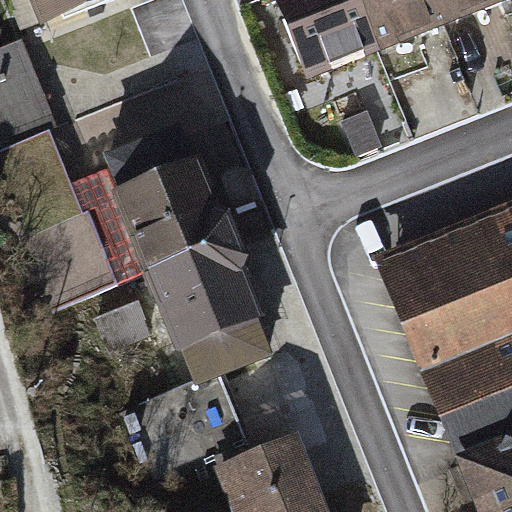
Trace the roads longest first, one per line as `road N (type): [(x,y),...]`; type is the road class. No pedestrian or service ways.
road 1 (residential): [(298,220),(404,511)]
road 2 (residential): [(208,0),(298,220)]
road 3 (residential): [(511,133),(298,220)]
road 4 (track): [(0,347),(16,511)]
